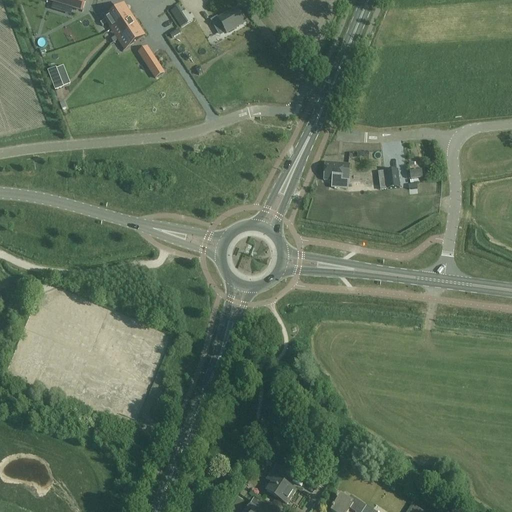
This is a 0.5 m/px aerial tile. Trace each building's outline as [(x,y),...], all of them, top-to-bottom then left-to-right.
[(85,0),(43,0),(43,1),(53,3),(73,9),(82,12),(85,0)] [(73,9),(53,3),(51,10),(71,15),(73,9)] [(105,19),(112,30),(130,18),(123,8),(105,19)] [(187,23),(177,8),(171,12),(181,27),(187,23)] [(220,21),(214,25),(218,32),(224,28),(227,33),(229,32),(230,33),(235,30),(234,29),(243,23),(236,11),(227,17),(226,15),(219,20),(220,21)] [(136,28),(130,18),(112,30),(118,40),(136,28)] [(125,50),(143,39),(136,28),(118,40),(125,50)] [(137,53),(142,60),(151,54),(146,47),(137,53)] [(154,79),(164,73),(151,54),(142,60),(154,79)] [(63,66),(56,69),(63,88),(70,85),(63,66)] [(63,88),(56,69),(48,72),(56,90),(63,88)] [(371,167),(379,165),(377,156),(369,158),(371,167)] [(253,159),(236,159),(236,178),(267,179),(268,159),(253,159)] [(198,161),(197,186),(219,187),(219,192),(230,192),(232,166),(213,165),(213,162),(198,161)] [(348,190),(349,182),(350,172),(350,164),(324,162),(323,180),(332,181),(331,189),(348,190)] [(378,173),(381,191),(388,190),(399,188),(397,171),(385,172),(378,173)] [(295,491),(285,485),(291,474),(276,465),(265,481),(270,484),(266,492),(286,505),(295,491)] [(361,511),(366,506),(356,500),(350,496),(347,501),(340,497),(331,511),(348,511),(350,509),(354,511),(361,511)] [(254,498),(251,504),(245,511),(266,511),(269,508),(254,498)]
